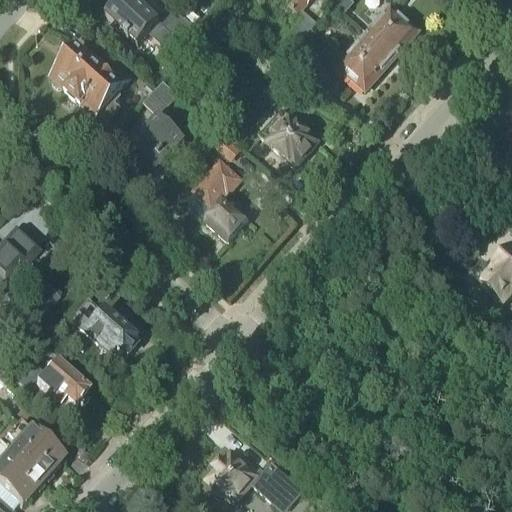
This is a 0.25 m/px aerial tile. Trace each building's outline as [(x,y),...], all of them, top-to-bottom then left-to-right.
[(163,31),(159,27),(130,0),(124,0),(105,20),(126,39),(124,41),(128,44),(130,43),(137,50),(148,39),(160,50),(171,38),(181,48),(196,33),(177,16),(163,31)] [(168,0),(180,11),(190,0),(168,0)] [(299,0),(289,12),(298,20),(315,0),(299,0)] [(344,17),(353,7),(344,0),(343,0),(336,9),(344,17)] [(369,40),(394,62),(416,37),(412,34),(411,29),(408,25),(404,23),(399,23),(391,15),(369,40)] [(288,59),(306,40),(317,28),(306,19),(296,31),(278,51),(288,59)] [(226,53),(203,40),(189,64),(204,73),(206,69),(215,73),(226,53)] [(366,95),(394,62),(369,40),(340,72),(342,73),(342,78),(348,83),(353,83),(354,84),(354,89),(360,94),(364,93),(366,95)] [(112,83),(105,77),(105,74),(102,74),(77,51),(49,83),(51,85),(51,90),(56,95),(61,93),(82,112),(81,117),(87,122),(91,121),(94,123),(98,119),(107,127),(120,113),(114,107),(120,100),(119,95),(131,82),(121,73),(112,83)] [(288,71),(281,83),(315,101),(322,89),(288,71)] [(155,180),(187,146),(161,122),(180,101),(163,86),(142,108),(158,123),(128,154),(155,180)] [(296,173),(318,148),(283,116),(260,141),(296,173)] [(246,136),(231,123),(220,135),(235,149),(246,136)] [(241,156),(225,142),(214,154),(231,168),(241,156)] [(511,159),(508,164),(509,165),(502,173),(511,182),(511,159)] [(212,177),(200,167),(182,186),(194,197),(185,207),(206,226),(205,227),(229,248),(249,226),(222,202),(226,197),(229,200),(241,186),(220,168),(212,177)] [(34,255),(16,238),(3,253),(0,250),(0,292),(10,281),(16,286),(26,275),(21,270),(34,255)] [(511,254),(505,262),(503,262),(498,267),(499,269),(480,290),(504,311),(511,302),(511,254)] [(40,326),(59,304),(37,284),(17,307),(40,326)] [(102,320),(99,317),(98,314),(89,306),(87,306),(78,315),(78,318),(83,321),(73,332),(74,332),(66,341),(87,359),(94,351),(108,363),(114,357),(120,362),(123,360),(126,363),(135,352),(132,349),(135,347),(126,339),(133,331),(120,320),(113,327),(103,318),(102,320)] [(346,333),(356,323),(348,316),(339,326),(346,333)] [(0,387),(4,391),(6,393),(21,377),(0,357),(0,387)] [(36,393),(67,421),(79,408),(83,411),(89,404),(86,400),(88,399),(79,391),(85,383),(73,372),(67,379),(57,370),(47,382),(33,369),(16,387),(30,400),(36,393)] [(0,448),(0,451),(43,491),(52,480),(51,479),(62,466),(30,437),(29,437),(20,429),(9,440),(8,440),(0,448)] [(0,506),(6,511),(18,511),(20,511),(21,511),(34,499),(34,500),(43,491),(0,451),(0,506)] [(215,479),(209,487),(214,491),(212,493),(213,501),(218,506),(226,506),(228,504),(234,509),(236,506),(238,508),(250,493),(249,492),(250,490),(275,511),(285,511),(289,508),(291,510),(302,497),(272,470),(263,480),(261,478),(256,483),(231,461),(224,469),(219,466),(211,475),(215,479)]
